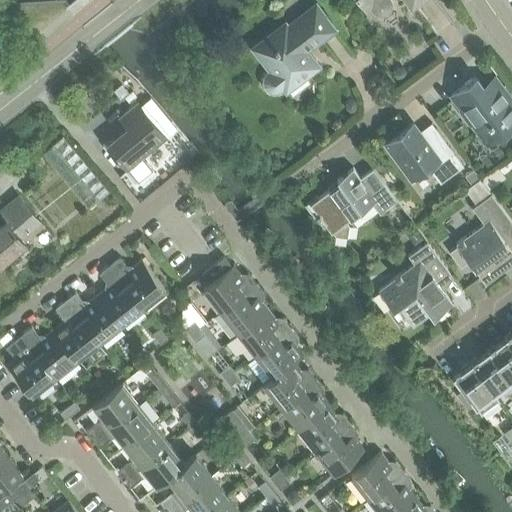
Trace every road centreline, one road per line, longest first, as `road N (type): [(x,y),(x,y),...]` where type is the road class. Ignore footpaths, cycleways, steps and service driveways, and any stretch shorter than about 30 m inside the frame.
road 1 (residential): [(453,511),(186,171),(151,200)]
road 2 (residential): [(279,175),(335,149),(500,24)]
road 3 (residential): [(151,200),(0,319)]
road 4 (tertiary): [(0,113),(145,0)]
road 5 (residential): [(0,417),(21,445),(75,452),(121,511)]
